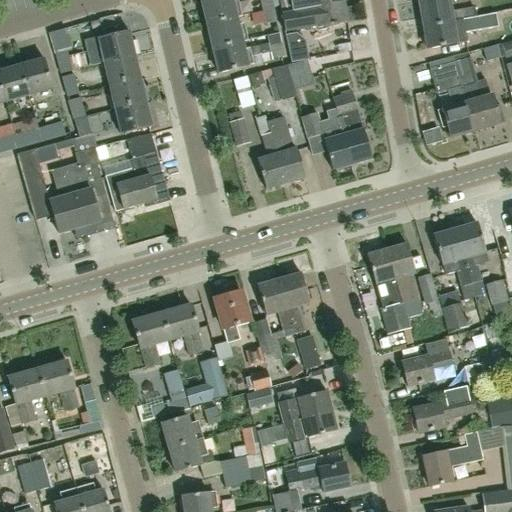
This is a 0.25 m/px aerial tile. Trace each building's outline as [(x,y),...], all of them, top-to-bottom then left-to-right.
[(205,0),(200,1),(206,26),(240,17),(237,1),(231,3),(230,0),(205,0)] [(258,0),(261,13),(274,9),(272,0),(258,0)] [(277,0),(280,15),(343,5),(342,0),(277,0)] [(449,0),(430,0),(419,2),(424,28),(476,18),(474,8),(452,12),(449,0)] [(350,10),(344,11),(343,5),(280,15),(284,33),(315,27),(315,30),(346,25),(346,23),(352,22),(350,10)] [(274,9),(261,13),(264,25),(277,22),(274,9)] [(206,26),(211,50),(246,42),(243,26),(237,28),(235,19),(241,18),(240,17),(206,26)] [(476,18),(424,28),(428,49),(467,42),(465,31),(478,29),(476,18)] [(102,66),(135,58),(129,34),(96,42),(102,66)] [(246,42),(211,50),(217,75),(247,68),(247,66),(271,61),(270,59),(284,57),(279,35),(266,37),(269,54),(250,57),(248,51),(244,52),(241,43),(246,42)] [(67,52),(55,55),(60,75),(72,71),(67,52)] [(135,58),(102,66),(107,89),(140,81),(135,58)] [(474,132),(504,123),(499,106),(494,108),(491,96),(479,99),(468,59),(455,63),(474,132)] [(19,68),(28,98),(51,91),(43,61),(19,68)] [(306,61),(290,65),(286,66),(286,67),(289,79),(310,73),(306,61)] [(474,132),(455,63),(429,70),(436,95),(450,91),(454,106),(436,111),(441,128),(446,127),(450,138),(474,132)] [(292,89),(290,82),(286,67),(271,70),(280,103),(295,99),(292,89)] [(0,72),(0,87),(5,104),(6,104),(8,111),(17,109),(15,101),(28,98),(19,68),(0,72)] [(66,98),(79,95),(88,92),(86,82),(76,84),(73,75),(61,78),(66,98)] [(140,81),(107,89),(113,112),(145,105),(140,81)] [(352,93),(332,99),(331,96),(321,99),(324,111),(334,108),(335,111),(337,110),(352,165),(371,159),(362,130),(352,93)] [(73,121),(86,118),(80,98),(67,102),(73,121)] [(145,105),(113,112),(118,136),(151,128),(145,105)] [(337,110),(335,111),(327,113),(330,121),(320,124),(317,114),(300,119),(306,140),(321,135),(331,171),(352,165),(337,110)] [(228,118),(230,125),(236,147),(249,143),(240,114),(228,118)] [(0,137),(39,126),(37,117),(0,126),(0,137)] [(79,145),(92,141),(89,129),(86,118),(73,121),(79,145)] [(296,149),(292,151),(283,119),(267,124),(270,134),(284,185),(305,178),(296,149)] [(46,127),(50,140),(65,136),(65,135),(62,123),(46,127)] [(17,149),(23,147),(41,143),(37,130),(19,134),(13,136),(17,149)] [(270,134),(262,137),(268,158),(257,161),(266,190),(284,185),(270,134)] [(126,141),(127,146),(131,160),(129,161),(131,170),(105,177),(115,212),(145,204),(146,208),(169,201),(151,135),(126,141)] [(13,136),(3,139),(0,139),(0,154),(17,149),(13,136)] [(99,166),(98,162),(94,149),(74,154),(77,165),(50,172),(56,192),(61,191),(64,198),(48,203),(56,235),(99,223),(97,215),(108,212),(95,167),(99,166)] [(488,263),(485,252),(486,252),(477,224),(455,230),(474,298),(483,295),(481,290),(479,282),(481,281),(477,266),(488,263)] [(443,264),(446,275),(456,272),(464,301),(474,298),(455,230),(434,237),(442,264),(443,264)] [(408,326),(417,323),(411,301),(416,300),(409,275),(414,274),(406,245),(386,250),(408,326)] [(408,326),(386,250),(366,256),(374,285),(384,282),(391,307),(380,310),(387,335),(408,329),(407,326),(408,326)] [(294,308),(308,304),(300,275),(278,282),(292,330),(300,327),(294,308)] [(424,306),(427,305),(429,312),(431,311),(434,318),(441,316),(437,302),(438,302),(430,275),(417,279),(424,306)] [(491,307),(507,302),(502,281),(485,286),(491,307)] [(292,330),(278,282),(255,288),(264,317),(277,313),(282,333),(292,330)] [(236,327),(249,323),(240,291),(215,299),(224,330),(228,343),(239,340),(236,327)] [(189,356),(203,352),(197,333),(199,333),(191,305),(161,314),(170,341),(183,337),(189,356)] [(468,327),(461,305),(442,310),(449,333),(468,327)] [(170,341),(161,314),(132,323),(140,350),(141,350),(147,369),(161,364),(155,345),(170,341)] [(276,359),(274,351),(275,351),(266,320),(253,324),(259,347),(262,355),(264,362),(276,359)] [(486,350),(497,347),(509,344),(505,328),(482,333),(486,350)] [(431,372),(451,367),(447,354),(449,354),(446,340),(424,346),(427,357),(400,364),(406,388),(433,381),(431,372)] [(307,376),(328,370),(323,353),(302,359),(307,376)] [(486,382),(490,381),(511,375),(511,365),(509,353),(499,355),(481,359),(486,382)] [(37,370),(45,397),(60,393),(66,412),(79,408),(73,389),(75,389),(67,362),(37,370)] [(45,397),(37,370),(8,379),(15,405),(4,408),(9,428),(21,424),(36,420),(30,402),(45,397)] [(172,395),(187,390),(181,372),(166,377),(172,395)] [(268,373),(250,377),(254,393),(272,388),(268,373)] [(212,401),(227,397),(223,382),(208,386),(212,401)] [(442,393),(445,404),(439,406),(438,404),(412,411),(418,434),(444,428),(442,420),(462,415),(473,412),(469,398),(468,398),(466,387),(442,393)] [(250,412),(274,406),(270,389),(246,395),(250,412)] [(278,403),(281,414),(283,423),(330,411),(326,392),(278,403)] [(188,410),(184,399),(175,401),(170,403),(150,408),(151,408),(154,420),(188,410)] [(511,424),(511,401),(494,405),(499,427),(511,424)] [(0,408),(0,407),(0,454),(13,450),(0,408)] [(203,412),(207,425),(219,422),(215,409),(203,412)] [(283,423),(287,442),(265,448),(270,467),(286,463),(284,457),(292,455),(289,442),(335,431),(330,411),(283,423)] [(202,439),(202,438),(197,423),(189,425),(187,416),(161,424),(168,449),(202,439)] [(99,422),(78,427),(80,435),(89,433),(101,430),(100,429),(99,422)] [(482,461),(480,453),(502,448),(506,491),(511,490),(511,424),(499,427),(477,432),(476,433),(463,436),(466,448),(446,454),(445,452),(423,457),(429,487),(452,482),(449,468),(482,461)] [(250,457),(245,458),(219,463),(222,477),(262,468),(253,428),(244,430),(250,457)] [(16,451),(26,448),(28,447),(23,432),(12,435),(16,451)] [(73,482),(84,478),(99,474),(95,462),(91,448),(105,443),(102,434),(62,446),(69,469),(73,482)] [(213,435),(202,438),(202,439),(168,449),(175,474),(220,461),(213,435)] [(45,468),(44,464),(40,452),(28,456),(30,463),(38,491),(50,488),(45,468)] [(25,495),(38,491),(30,463),(25,465),(16,468),(25,495)] [(318,471),(300,475),(298,470),(284,473),(288,492),(300,489),(321,485),(323,493),(350,488),(345,464),(317,469),(318,471)] [(265,482),(262,468),(222,477),(225,491),(265,482)] [(82,511),(109,511),(103,490),(95,493),(92,485),(76,489),(82,511)] [(82,511),(76,489),(60,494),(62,501),(54,504),(55,511),(82,511)] [(272,496),(275,511),(294,511),(301,510),(297,491),(272,496)] [(511,511),(511,492),(502,494),(504,511),(511,511)] [(184,511),(211,511),(211,509),(216,508),(215,493),(209,494),(209,493),(182,496),(184,511)]
